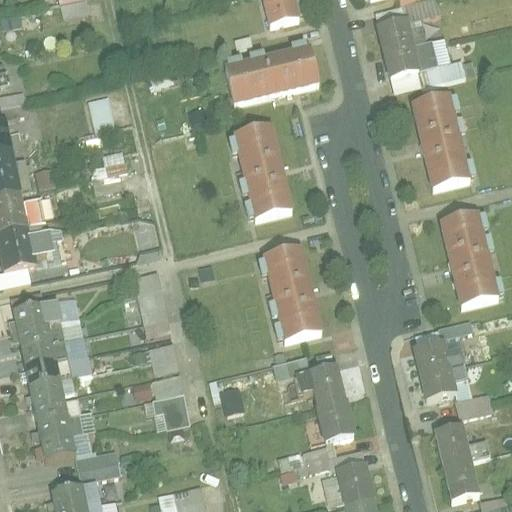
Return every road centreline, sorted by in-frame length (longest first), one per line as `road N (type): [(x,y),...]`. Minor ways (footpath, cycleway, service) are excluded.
road 1 (residential): [(360,117),(408,299),(365,313)]
road 2 (residential): [(360,117),(321,130),(365,313)]
road 3 (residential): [(365,313),(413,511)]
road 4 (residential): [(331,0),(360,117)]
